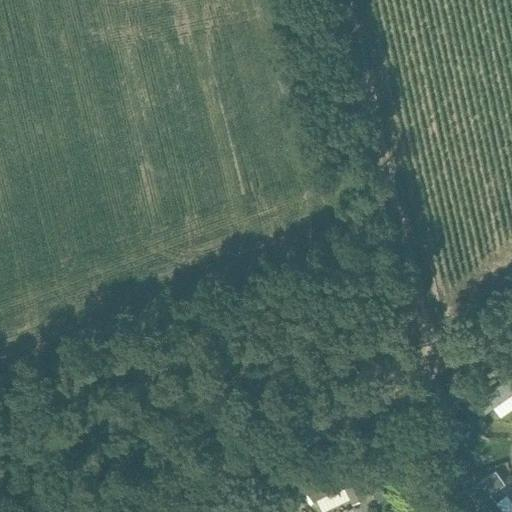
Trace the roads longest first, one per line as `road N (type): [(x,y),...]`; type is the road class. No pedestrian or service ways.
road 1 (track): [(442,367),(417,314),(343,0)]
road 2 (track): [(156,499),(399,394),(442,367)]
